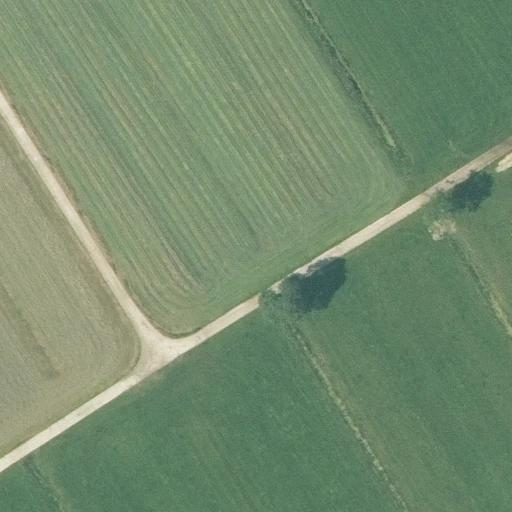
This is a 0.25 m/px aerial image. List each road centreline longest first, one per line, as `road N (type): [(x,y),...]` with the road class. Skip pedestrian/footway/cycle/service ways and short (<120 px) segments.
road 1 (track): [(0,466),(511,140)]
road 2 (track): [(159,361),(0,102)]
